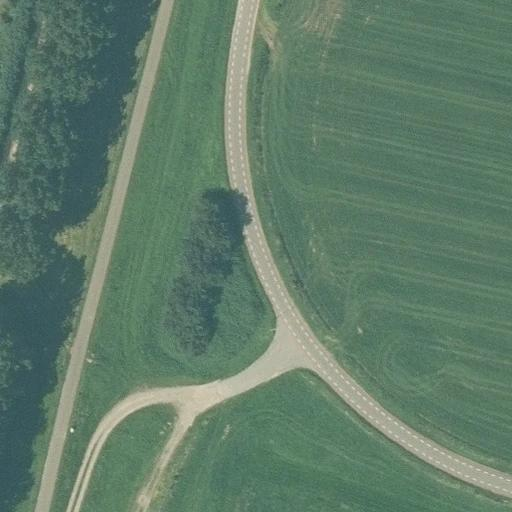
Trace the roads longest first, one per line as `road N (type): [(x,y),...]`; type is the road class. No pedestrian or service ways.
road 1 (tertiary): [(511,486),(462,471),(393,433),(302,340),(278,301),(251,239),(233,147),(234,89),(251,0)]
road 2 (unclassified): [(42,511),(164,0)]
road 3 (track): [(71,511),(107,418),(141,399),(201,401)]
road 4 (track): [(201,401),(144,511)]
